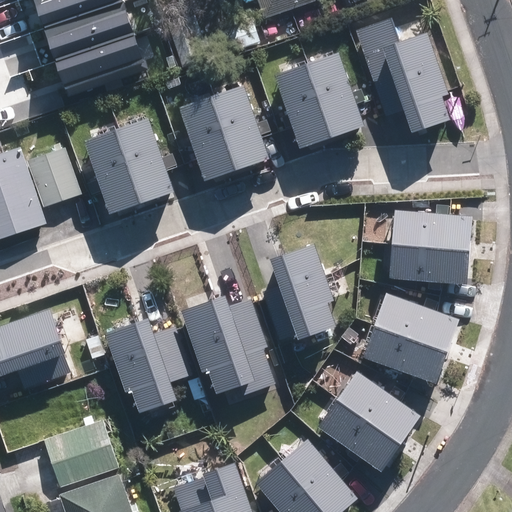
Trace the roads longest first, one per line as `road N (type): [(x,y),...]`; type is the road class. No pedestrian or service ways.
road 1 (residential): [(0,281),(329,169),(511,160)]
road 2 (residential): [(421,511),(477,443),(511,361)]
